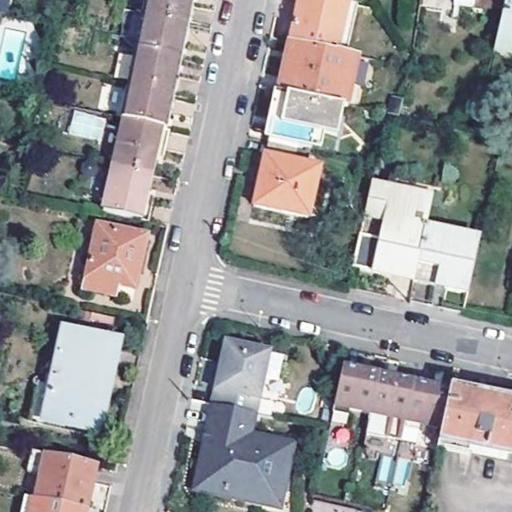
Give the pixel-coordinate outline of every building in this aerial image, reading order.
[(143,0),(141,14),(187,23),(191,0),(143,0)] [(330,1),(326,0),(298,0),(295,17),(289,42),(305,46),(335,52),(346,4),(330,1)] [(511,0),(503,0),(494,42),(511,46),(511,0)] [(345,54),(355,6),(346,4),(335,52),(345,54)] [(141,14),(134,49),(179,59),(182,45),(187,23),(141,14)] [(287,53),(286,57),(302,60),(305,46),(289,42),(287,53)] [(511,46),(494,42),(491,56),(511,60),(511,46)] [(286,57),(278,92),(341,106),(346,107),(357,57),(345,54),(335,52),(305,46),(302,60),(286,57)] [(134,49),(127,85),(172,94),(177,68),(179,59),(134,49)] [(123,118),(164,127),(165,127),(167,120),(172,94),(127,85),(120,117),(123,118)] [(341,106),(278,92),(273,117),(268,141),(297,148),(308,150),(313,132),(335,137),(341,106)] [(73,110),(67,133),(100,141),(106,118),(73,110)] [(123,118),(113,165),(151,175),(154,175),(161,140),(164,127),(123,118)] [(294,165),(297,148),(268,141),(253,206),(308,220),(318,172),(294,165)] [(151,175),(113,165),(102,212),(148,222),(150,210),(153,197),(146,195),(151,175)] [(416,264),(424,227),(431,199),(371,185),(359,239),(352,267),(412,281),(416,264)] [(144,237),(98,227),(84,287),(113,293),(114,285),(132,289),(144,237)] [(435,269),(432,286),(432,285),(466,293),(478,239),(424,227),(416,264),(435,269)] [(352,267),(359,239),(340,234),(333,262),(352,267)] [(435,269),(416,264),(412,281),(432,286),(435,269)] [(114,339),(63,327),(49,392),(35,389),(29,417),(94,431),(114,339)] [(222,343),(212,392),(219,394),(216,409),(254,417),(267,352),(222,343)] [(359,411),(360,411),(396,419),(406,380),(343,367),(335,406),(343,407),(359,411)] [(455,392),(449,390),(406,380),(396,419),(411,422),(409,432),(406,444),(421,448),(425,426),(440,429),(447,430),(455,392)] [(219,394),(212,392),(209,408),(216,409),(219,394)] [(511,404),(478,397),(455,392),(447,430),(444,444),(511,458),(511,404)] [(358,420),(360,411),(359,411),(343,407),(335,406),(334,412),(333,415),(358,420)] [(202,438),(195,473),(193,485),(213,489),(213,492),(262,504),(266,487),(284,490),(294,440),(251,431),(254,417),(216,409),(209,408),(203,434),(208,435),(207,439),(202,438)] [(325,410),(323,420),(331,422),(333,415),(334,412),(325,410)] [(411,422),(396,419),(394,429),(409,432),(411,422)] [(331,422),(323,420),(320,430),(330,431),(331,422)] [(41,475),(36,500),(84,510),(94,467),(30,452),(26,471),(41,475)] [(405,488),(408,459),(380,456),(377,485),(405,488)] [(284,490),(266,487),(262,504),(280,507),(284,490)] [(36,500),(33,499),(30,511),(83,511),(84,510),(36,500)]
